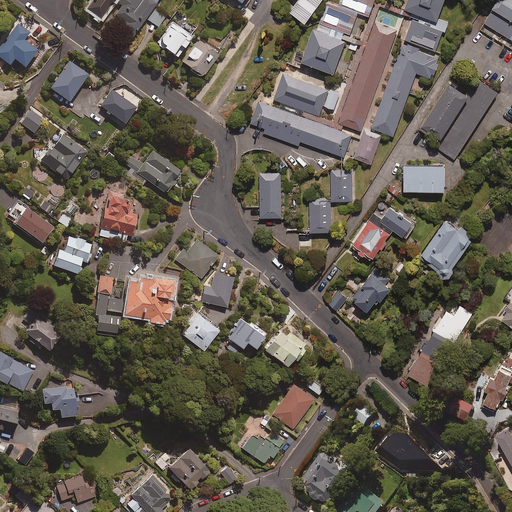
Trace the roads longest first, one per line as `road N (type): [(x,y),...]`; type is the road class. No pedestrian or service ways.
road 1 (residential): [(53,14),(220,134),(227,221),(367,363)]
road 2 (residential): [(367,363),(478,470),(505,511)]
road 3 (residential): [(272,489),(367,363)]
